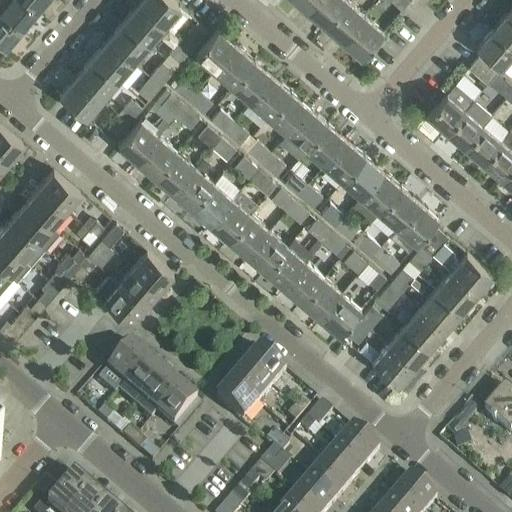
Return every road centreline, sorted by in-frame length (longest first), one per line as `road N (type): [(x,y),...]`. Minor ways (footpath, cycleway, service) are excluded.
road 1 (residential): [(402,437),(9,103)]
road 2 (residential): [(511,241),(367,117)]
road 3 (residential): [(367,117),(229,0)]
road 4 (residential): [(402,437),(511,310)]
road 5 (residential): [(367,117),(468,0)]
road 6 (residential): [(59,418),(171,511)]
road 7 (residential): [(9,103),(96,0)]
